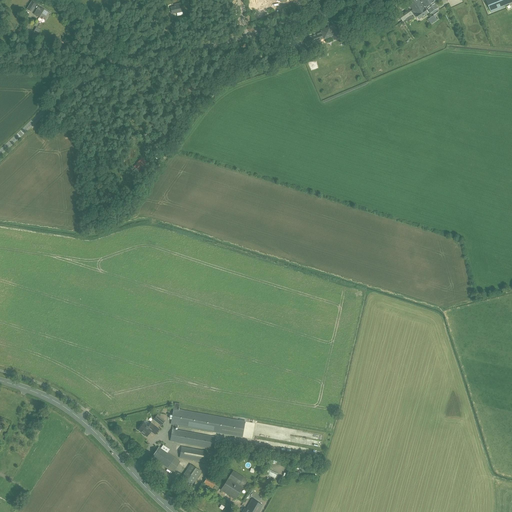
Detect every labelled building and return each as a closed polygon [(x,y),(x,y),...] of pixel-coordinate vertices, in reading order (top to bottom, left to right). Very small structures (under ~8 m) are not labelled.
[(404,20),(405,20),(407,18),(409,16),(410,16),(413,14),(412,14),(414,12),(415,12),(416,15),(419,20),(428,13),(429,13),(425,7),(420,0),(412,0),(409,2),(408,3),(413,11),(411,12),(409,9),(406,11),(406,12),(404,13),(399,16),(402,20),(403,21),(404,20)] [(434,0),(420,0),(425,7),(427,6),(431,13),(432,12),(433,13),(438,10),(437,9),(438,8),(434,2),(435,1),(434,0)] [(489,0),(490,4),(489,4),(490,7),(492,7),(493,10),(503,6),(502,4),(504,3),(504,4),(511,1),(511,0),(489,0)] [(31,2),(27,9),(30,11),(33,7),(34,8),(36,5),(31,2)] [(172,14),(182,12),(181,5),(180,6),(180,3),(174,4),(175,7),(171,8),(172,12),(172,14)] [(37,9),(34,14),(39,18),(41,19),(42,19),(43,19),(45,20),(49,13),(43,9),(41,12),(37,9)] [(340,37),(335,24),(329,26),(330,29),(329,30),(329,28),(322,31),(323,33),(321,34),(320,33),(305,38),(307,44),(323,39),(322,38),(324,37),(324,38),(331,35),(332,34),(334,40),(340,37)] [(158,149),(154,154),(158,158),(163,153),(158,149)] [(144,171),(140,168),(142,166),(145,168),(149,165),(142,158),(134,167),(138,170),(142,174),(144,171)] [(177,428),(178,425),(242,438),(245,422),(179,410),(180,404),(175,403),(174,409),(173,409),(171,424),(173,425),(170,441),(213,449),(215,437),(175,430),(175,428),(177,428)] [(165,421),(157,415),(154,419),(161,425),(165,421)] [(151,423),(148,427),(144,423),(138,430),(147,436),(151,431),(155,434),(159,429),(154,425),(151,423)] [(173,472),(180,462),(159,447),(152,457),(173,472)] [(205,463),(207,452),(181,447),(179,458),(205,463)] [(201,472),(190,464),(180,480),(191,488),(201,472)] [(158,469),(153,475),(161,482),(164,484),(170,477),(172,475),(160,466),(158,469)] [(280,472),(267,467),(265,472),(278,476),(280,472)] [(236,499),(247,480),(233,471),(221,490),(236,499)] [(213,488),(216,482),(207,477),(204,483),(213,488)] [(259,511),(263,506),(252,500),(246,509),(244,508),(242,511),(259,511)]
